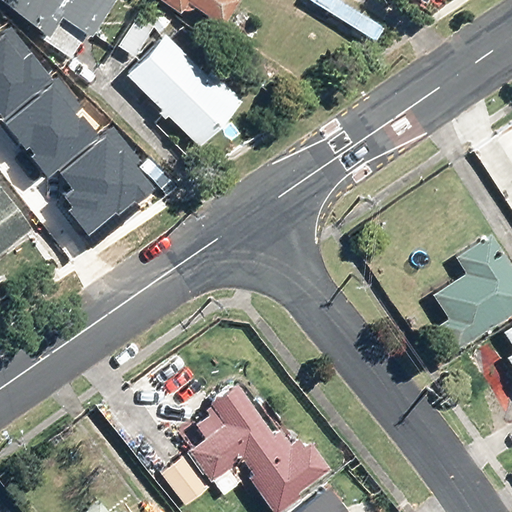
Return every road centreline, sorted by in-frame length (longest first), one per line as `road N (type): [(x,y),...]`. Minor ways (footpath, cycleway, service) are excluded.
road 1 (residential): [(475,511),(248,210)]
road 2 (tertiary): [(248,210),(511,31)]
road 3 (tertiary): [(0,392),(248,210)]
